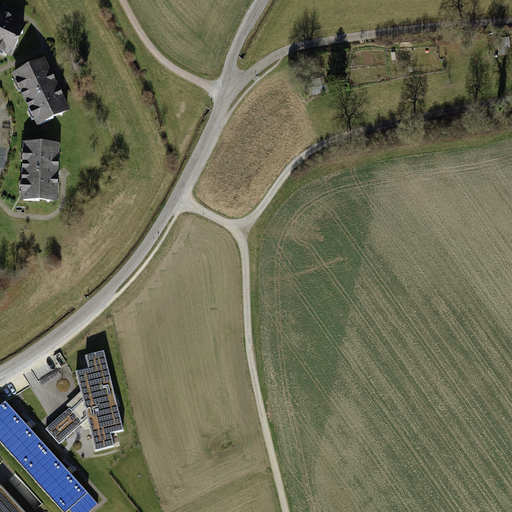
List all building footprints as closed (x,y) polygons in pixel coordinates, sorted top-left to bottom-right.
[(25,26),(0,13),(0,54),(9,59),(25,26)] [(51,64),(19,78),(39,121),(70,106),(51,64)] [(64,150),(29,149),(27,206),(63,207),(64,150)] [(61,353),(35,371),(42,380),(68,362),(61,353)] [(60,445),(89,419),(97,451),(113,447),(110,435),(125,431),(105,353),(88,358),(91,369),(77,373),(82,392),(67,405),(70,409),(47,431),(60,445)] [(88,511),(97,504),(5,403),(0,407),(0,441),(64,511),(66,511),(69,509),(71,511),(88,511)] [(25,511),(2,487),(0,488),(0,511),(25,511)]
